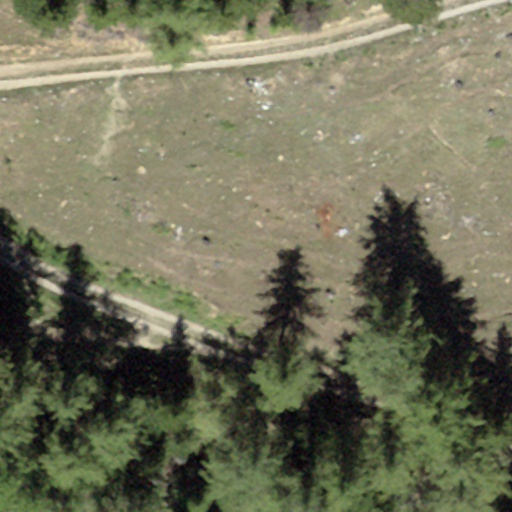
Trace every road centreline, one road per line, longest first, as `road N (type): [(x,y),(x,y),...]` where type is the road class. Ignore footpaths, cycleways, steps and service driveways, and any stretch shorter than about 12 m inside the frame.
road 1 (track): [(511,431),(207,340),(0,248)]
road 2 (track): [(0,70),(246,49),(477,0)]
